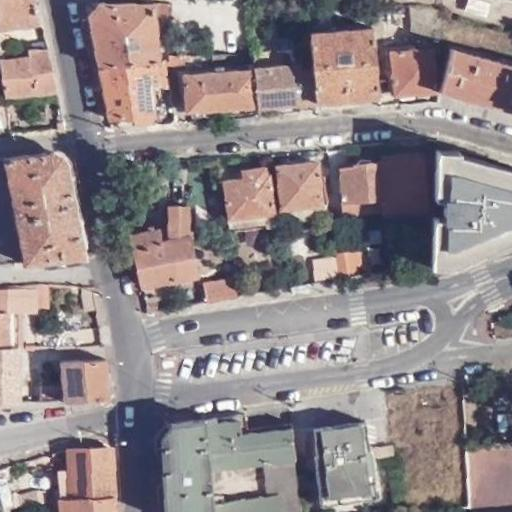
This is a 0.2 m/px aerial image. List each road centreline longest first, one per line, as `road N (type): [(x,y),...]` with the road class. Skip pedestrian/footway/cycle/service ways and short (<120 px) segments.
road 1 (residential): [(511,145),(432,122),(85,157)]
road 2 (tertiary): [(427,292),(122,337)]
road 3 (tertiary): [(132,409),(429,354)]
road 4 (residential): [(82,142),(56,0)]
road 5 (residential): [(132,409),(0,443)]
